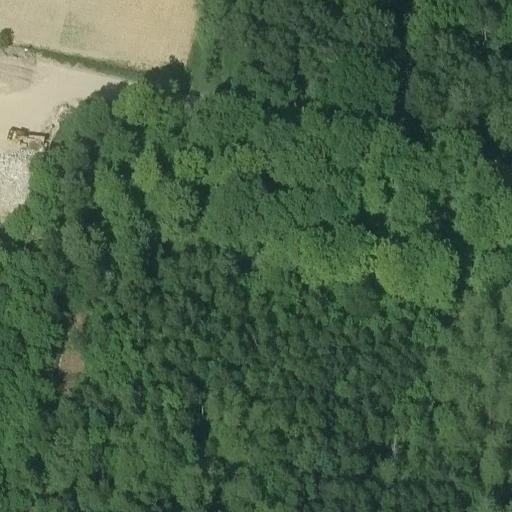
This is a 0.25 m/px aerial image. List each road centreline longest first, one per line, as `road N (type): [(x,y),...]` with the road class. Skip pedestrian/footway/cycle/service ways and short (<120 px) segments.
road 1 (track): [(0,76),(511,188)]
road 2 (track): [(413,0),(393,162)]
